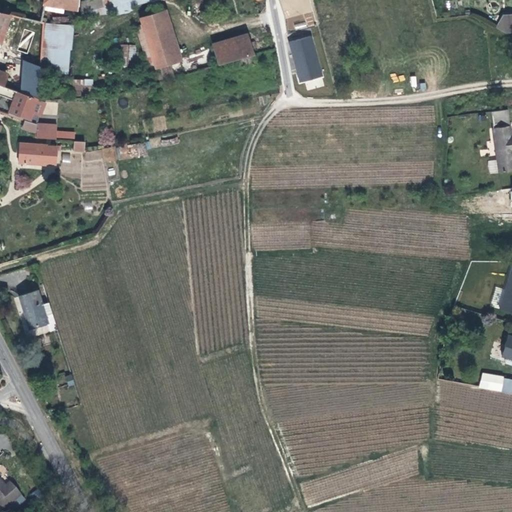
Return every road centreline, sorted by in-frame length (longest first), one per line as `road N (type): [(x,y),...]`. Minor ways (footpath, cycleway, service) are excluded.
road 1 (track): [(0,269),(93,242),(120,206),(248,181),(264,119),(293,97),(378,99),(511,83)]
road 2 (track): [(306,511),(261,392),(248,181)]
